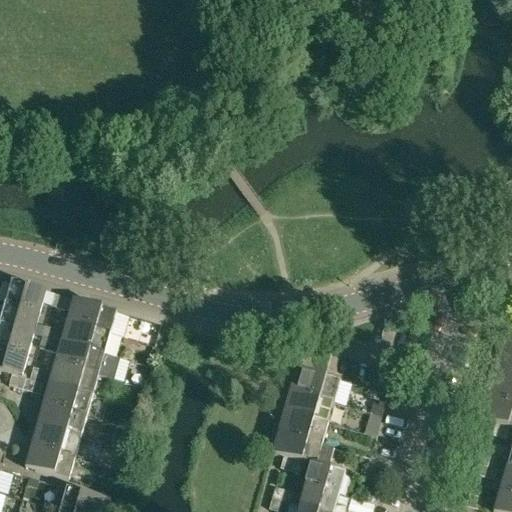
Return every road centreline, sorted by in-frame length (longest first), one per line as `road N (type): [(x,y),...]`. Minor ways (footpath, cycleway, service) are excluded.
road 1 (unclassified): [(458,276),(323,310),(255,316),(0,253)]
road 2 (residential): [(413,511),(418,494),(404,468),(434,372)]
